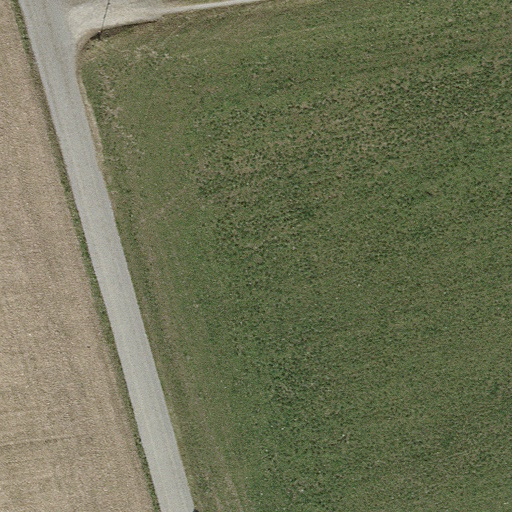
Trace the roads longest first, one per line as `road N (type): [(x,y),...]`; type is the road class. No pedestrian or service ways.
road 1 (track): [(174,511),(43,22)]
road 2 (track): [(43,22),(185,0)]
